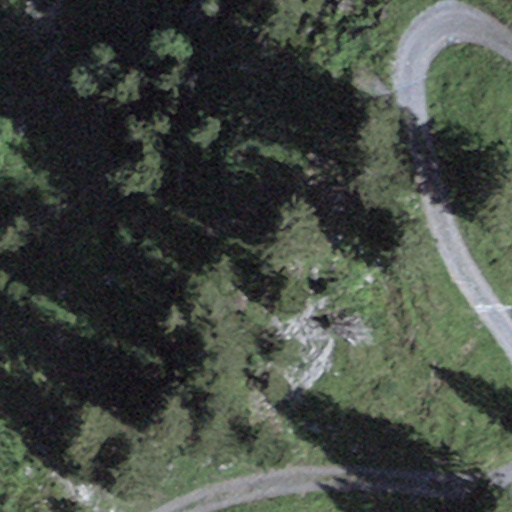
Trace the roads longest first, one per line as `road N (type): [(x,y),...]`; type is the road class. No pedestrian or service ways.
road 1 (track): [(511,44),(433,11),(399,48),(511,340)]
road 2 (track): [(511,480),(225,492),(179,511)]
